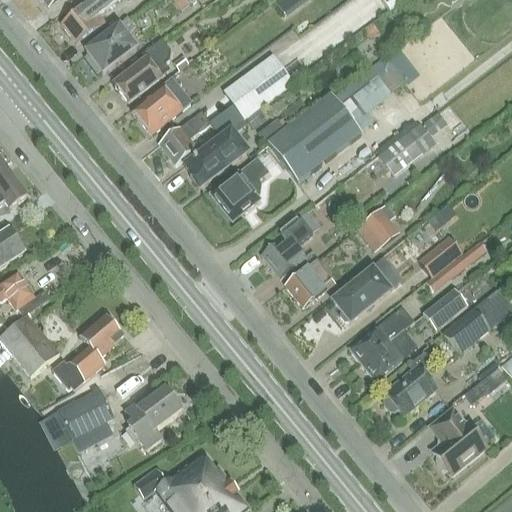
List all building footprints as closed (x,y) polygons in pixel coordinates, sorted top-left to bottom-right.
[(39,0),(48,11),(63,0),(39,0)] [(70,21),(61,28),(77,47),(99,31),(92,23),(120,1),(118,0),(89,0),(67,17),(70,21)] [(352,0),(272,60),(273,61),(291,86),(389,14),(378,0),(352,0)] [(378,0),(389,14),(389,15),(409,0),(378,0)] [(135,31),(129,22),(86,55),(88,58),(84,61),(97,77),(101,75),(103,77),(136,52),(125,38),(135,31)] [(196,62),(213,52),(207,42),(190,52),(196,62)] [(137,70),(114,88),(128,106),(151,88),(151,87),(169,73),(164,67),(168,64),(169,55),(161,43),(141,59),(145,64),(138,70),(137,70)] [(183,59),(173,67),(179,75),(187,70),(189,68),(183,59)] [(293,88),(291,86),(273,61),(223,97),(243,124),(293,88)] [(405,86),(385,61),(374,69),(395,95),(405,86)] [(172,81),(131,114),(151,139),(182,114),(199,100),(189,89),(182,94),(172,81)] [(425,119),(434,129),(441,123),(450,133),(467,117),(449,97),(425,119)] [(331,98),(267,147),(297,186),(361,137),(331,98)] [(190,143),(211,128),(202,116),(190,124),(159,147),(176,169),(197,153),(190,143)] [(277,123),(258,138),(265,147),(285,133),(277,123)] [(231,135),(185,170),(192,178),(190,180),(199,192),(247,156),(231,135)] [(405,137),(378,159),(394,177),(420,155),(405,137)] [(6,198),(15,209),(27,200),(17,187),(18,184),(14,178),(11,178),(0,162),(0,197),(2,201),(6,198)] [(257,162),(211,198),(232,225),(259,204),(248,190),(267,175),(257,162)] [(2,201),(0,197),(0,209),(5,206),(10,213),(15,209),(6,198),(2,201)] [(386,208),(380,213),(363,226),(382,250),(399,236),(394,230),(400,225),(386,208)] [(278,237),(283,243),(262,260),(280,282),(306,262),(298,251),(312,240),(297,222),(278,237)] [(0,272),(24,256),(9,233),(0,238),(0,272)] [(462,256),(452,243),(420,269),(431,281),(462,256)] [(486,254),(480,245),(464,258),(470,266),(486,254)] [(323,289),(332,282),(323,271),(326,268),(320,260),(308,269),(309,270),(308,271),(285,289),(303,312),(326,294),(323,289)] [(446,286),(465,272),(458,262),(439,277),(446,286)] [(390,294),(372,273),(333,305),(340,315),(339,319),(345,326),(349,325),(350,327),(390,294)] [(16,314),(35,301),(18,276),(0,288),(0,290),(2,293),(0,294),(0,306),(7,301),(16,314)] [(467,310),(455,294),(423,319),(435,335),(467,310)] [(481,323),(505,304),(497,294),(443,339),(459,359),(490,333),(481,323)] [(27,319),(0,341),(0,369),(13,359),(31,381),(59,358),(27,319)] [(64,367),(54,377),(69,395),(72,392),(75,395),(105,369),(99,363),(124,342),(114,331),(116,329),(109,321),(107,323),(104,319),(80,340),(90,351),(67,371),(64,367)] [(361,368),(397,340),(385,325),(375,332),(349,353),(361,368)] [(403,334),(397,340),(361,368),(376,386),(402,365),(418,352),(403,334)] [(385,397),(387,400),(384,403),(384,408),(390,416),(395,416),(398,413),(404,420),(436,394),(422,376),(432,368),(424,357),(408,369),(413,375),(385,397)] [(511,361),(502,370),(511,382),(511,361)] [(482,387),(466,401),(473,410),(490,396),(482,387)] [(126,416),(133,426),(128,430),(146,454),(161,443),(155,435),(182,415),(165,392),(138,413),(135,409),(126,416)] [(99,393),(46,421),(61,449),(114,421),(99,393)] [(481,422),(470,431),(467,427),(466,428),(453,412),(430,431),(443,446),(432,455),(437,461),(436,466),(442,473),(447,473),(452,479),(487,451),(484,448),(495,439),(481,422)] [(157,473),(134,490),(144,504),(155,496),(167,511),(249,511),(218,471),(215,473),(204,459),(167,487),(157,473)]
